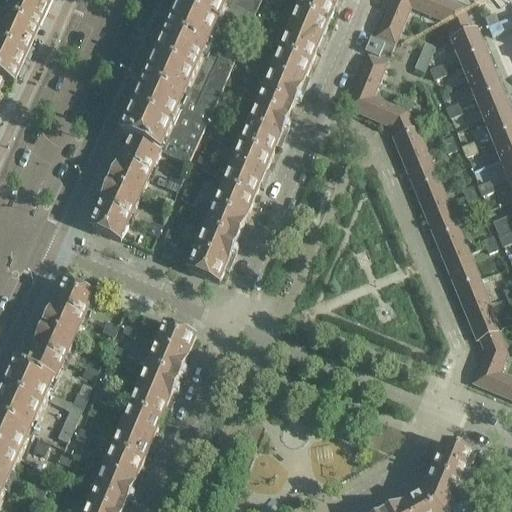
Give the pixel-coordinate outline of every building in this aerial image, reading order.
[(0,24),(35,40),(52,0),(4,0),(0,9),(0,24)] [(208,55),(231,5),(221,0),(184,0),(168,37),(208,55)] [(256,15),(262,0),(246,0),(242,9),(256,15)] [(339,16),(342,7),(325,0),(303,0),(298,13),(330,26),(335,15),(339,16)] [(443,3),(435,0),(395,0),(395,2),(411,9),(436,19),(443,3)] [(280,11),(281,6),(270,1),(268,6),(280,11)] [(396,46),(411,9),(395,2),(379,39),(379,40),(396,46)] [(474,38),(474,37),(463,11),(443,3),(436,19),(449,25),(457,45),(474,38)] [(324,39),(330,26),(298,13),(289,34),(325,49),(328,41),(324,39)] [(11,91),(35,40),(0,24),(0,86),(2,87),(11,91)] [(321,58),(325,49),(289,34),(280,55),(312,68),(317,56),(321,58)] [(485,57),(479,41),(480,40),(478,35),(474,37),(474,38),(457,45),(454,46),(462,66),(485,57)] [(232,105),(221,100),(227,85),(233,87),(241,70),(208,55),(168,37),(145,87),(185,105),(197,111),(178,152),(166,147),(162,156),(189,169),(217,107),(228,112),(232,105)] [(265,43),(255,39),(254,39),(252,43),(263,48),(265,43)] [(386,68),(396,46),(379,40),(378,44),(372,41),(366,55),(372,57),(371,61),(386,68)] [(261,53),(263,48),(252,43),(250,48),(261,53)] [(426,76),(437,50),(426,46),(415,72),(426,76)] [(243,67),(248,56),(230,48),(225,59),(243,67)] [(307,80),(312,68),(280,55),(272,76),(307,91),(311,82),(307,80)] [(493,76),(485,57),(462,66),(470,86),(493,76)] [(365,118),(372,102),(386,68),(371,61),(370,61),(349,111),(365,118)] [(433,78),(444,73),(443,69),(431,74),(433,78)] [(435,83),(446,78),(444,73),(433,78),(435,83)] [(289,124),(296,106),(301,105),(307,91),(272,76),(250,128),(285,143),(292,128),(289,124)] [(501,96),(495,82),(493,76),(470,86),(478,105),(501,96)] [(166,147),(185,105),(145,87),(122,138),(131,142),(162,156),(166,147)] [(509,115),(501,96),(478,105),(486,125),(509,115)] [(415,134),(408,116),(372,102),(365,118),(394,130),(398,141),(415,134)] [(449,117),(461,112),(459,108),(447,113),(449,117)] [(451,122),(462,117),(461,112),(449,117),(451,122)] [(511,136),(511,121),(509,115),(486,125),(494,144),(511,136)] [(282,151),(285,143),(250,128),(241,149),(273,162),(278,149),(282,151)] [(226,135),(214,131),(212,135),(224,140),(226,135)] [(423,151),(416,133),(415,134),(398,141),(395,142),(406,167),(430,157),(427,149),(423,151)] [(222,145),(224,140),(212,135),(210,140),(222,145)] [(511,159),(511,136),(494,144),(502,164),(511,159)] [(455,147),(453,141),(444,144),(446,151),(455,147)] [(152,178),(162,156),(131,142),(125,155),(121,154),(117,162),(152,178)] [(458,153),(455,147),(446,151),(449,157),(458,153)] [(465,156),(477,151),(475,147),(463,152),(465,156)] [(268,174),(273,162),(241,149),(232,169),(268,184),(272,175),(268,174)] [(467,161),(479,156),(477,151),(465,156),(467,161)] [(205,168),(209,159),(203,156),(199,165),(205,168)] [(436,184),(430,167),(433,166),(430,157),(406,167),(416,192),(436,184)] [(511,182),(511,159),(502,164),(510,183),(511,182)] [(142,200),(152,178),(117,162),(114,170),(118,172),(111,186),(142,200)] [(265,193),(268,184),(232,169),(224,190),(255,203),(260,191),(265,193)] [(183,186),(182,186),(171,181),(169,186),(181,191),(183,186)] [(443,200),(436,184),(416,192),(426,217),(451,207),(447,199),(443,200)] [(132,222),(142,200),(111,186),(105,199),(101,198),(97,206),(132,222)] [(179,195),(181,191),(169,186),(167,191),(179,195)] [(481,195),(493,190),(491,186),(479,191),(481,195)] [(238,245),(250,215),(255,203),(224,190),(206,231),(238,245)] [(476,197),(474,190),(464,194),(467,200),(476,197)] [(483,200),(495,195),(493,190),(481,195),(483,200)] [(199,198),(187,193),(185,198),(197,203),(199,198)] [(479,203),(476,197),(467,200),(470,207),(479,203)] [(195,207),(197,203),(185,198),(183,203),(195,207)] [(122,244),(132,222),(97,206),(93,214),(97,216),(92,228),(93,231),(122,244)] [(457,234),(450,217),(454,215),(451,207),(426,217),(437,242),(457,234)] [(164,230),(152,226),(150,230),(162,235),(164,230)] [(160,240),(162,235),(150,230),(148,235),(160,240)] [(239,252),(236,248),(238,245),(206,231),(197,252),(233,267),(239,252)] [(181,238),(169,234),(167,238),(179,243),(181,238)] [(471,257),(468,249),(464,250),(457,234),(437,242),(447,267),(471,257)] [(502,245),(511,240),(511,237),(511,236),(500,241),(502,245)] [(177,248),(179,243),(167,238),(166,243),(177,248)] [(497,247),(494,240),(485,244),(488,250),(497,247)] [(504,250),(511,246),(511,240),(502,245),(504,250)] [(499,253),(497,247),(488,250),(490,257),(499,253)] [(230,275),(233,267),(197,252),(189,273),(220,286),(226,274),(230,275)] [(478,284),(471,267),(475,265),(471,257),(447,267),(457,292),(478,284)] [(485,300),(478,284),(457,292),(468,317),(492,307),(488,299),(485,300)] [(86,322),(96,300),(68,287),(64,288),(59,299),(55,298),(51,306),(86,322)] [(76,344),(86,322),(51,306),(47,314),(51,316),(45,330),(76,344)] [(498,334),(492,317),(495,315),(492,307),(468,317),(478,342),(498,334)] [(119,331),(108,326),(106,331),(117,336),(119,331)] [(192,354),(197,341),(166,328),(157,349),(192,364),(196,355),(192,354)] [(66,366),(76,344),(45,330),(39,343),(35,342),(31,350),(66,366)] [(134,340),(137,334),(128,330),(125,336),(134,340)] [(117,336),(106,331),(104,336),(115,341),(117,336)] [(499,377),(507,358),(500,340),(483,347),(488,358),(476,387),(492,394),(499,377)] [(186,378),(192,364),(157,349),(151,362),(155,363),(152,371),(180,383),(181,379),(186,378)] [(70,406),(52,398),(66,366),(31,350),(27,358),(31,360),(25,374),(16,369),(0,404),(0,423),(33,439),(48,405),(66,413),(66,414),(70,415),(58,442),(69,447),(89,402),(79,397),(74,407),(70,405),(70,406)] [(129,356),(118,351),(116,356),(127,361),(129,356)] [(127,361),(116,356),(114,360),(125,365),(127,361)] [(100,376),(89,371),(86,375),(98,380),(100,376)] [(181,391),(178,386),(180,383),(152,371),(150,376),(146,375),(139,390),(175,405),(181,391)] [(98,380),(86,375),(84,380),(96,385),(98,380)] [(511,401),(511,382),(499,377),(492,394),(511,401)] [(172,414),(175,405),(139,390),(134,404),(137,406),(134,412),(162,424),(167,412),(172,414)] [(111,397),(100,392),(98,397),(109,402),(111,397)] [(109,402),(98,397),(96,402),(107,406),(109,402)] [(157,436),(162,424),(134,412),(132,419),(128,417),(122,432),(158,447),(161,438),(157,436)] [(0,484),(10,489),(33,439),(0,423),(0,484)] [(154,455),(158,447),(122,432),(116,446),(120,447),(117,454),(145,466),(150,454),(154,455)] [(93,438),(82,433),(80,438),(91,443),(93,438)] [(91,443),(80,438),(78,443),(89,448),(91,443)] [(463,489),(476,458),(465,453),(466,452),(456,448),(456,449),(445,445),(437,462),(436,464),(433,470),(433,472),(432,476),(463,489)] [(140,478),(145,466),(117,454),(114,460),(111,459),(105,473),(140,488),(144,480),(140,478)] [(67,474),(72,463),(63,459),(60,465),(61,466),(59,470),(67,474)] [(125,511),(129,504),(134,503),(140,488),(105,473),(100,484),(91,480),(87,491),(95,495),(88,511),(125,511)] [(453,511),(463,489),(432,476),(430,477),(427,483),(428,485),(423,497),(422,497),(429,511),(453,511)] [(0,510),(10,489),(0,484),(0,510)] [(43,504),(48,493),(38,488),(33,500),(43,504)] [(429,511),(422,497),(411,503),(409,499),(401,504),(405,511),(429,511)] [(31,511),(39,511),(43,504),(33,500),(29,511),(31,511)]
